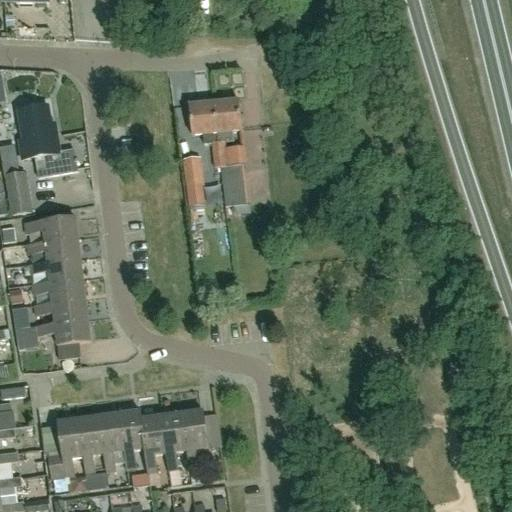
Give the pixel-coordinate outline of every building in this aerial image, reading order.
[(214,158),(226,157),(224,144),(234,143),(233,134),(243,132),(240,103),(214,106),(219,145),(212,146),(214,158)] [(219,145),(214,106),(190,109),(193,138),(203,137),(204,147),(212,146),(219,145)] [(22,162),(35,160),(38,182),(78,175),(74,153),(59,155),(57,139),(53,139),(48,109),(18,114),(23,144),(19,144),(22,162)] [(3,168),(5,178),(11,218),(33,215),(26,175),(24,164),(15,165),(11,145),(0,147),(0,156),(2,168),(3,168)] [(221,170),(227,169),(226,157),(214,158),(215,170),(221,170)] [(183,162),(189,209),(191,224),(193,223),(195,234),(208,233),(206,222),(204,207),(205,207),(203,187),(205,186),(201,160),(183,162)] [(221,170),(225,202),(225,209),(233,208),(234,217),(250,216),(249,207),(246,207),(241,167),(227,169),(221,170)] [(45,246),(79,242),(77,221),(26,227),(27,237),(44,235),(45,246)] [(0,249),(19,243),(15,232),(0,236),(0,249)] [(45,246),(28,248),(30,258),(47,256),(48,267),(82,263),(79,242),(45,246)] [(50,287),(84,283),(82,263),(48,267),(31,268),(32,278),(49,276),(50,287)] [(53,307),(86,303),(84,283),(50,287),(33,289),(34,298),(52,296),(53,307)] [(28,294),(14,296),(16,308),(30,306),(28,294)] [(55,328),(89,324),(86,303),(53,307),(35,309),(37,319),(54,317),(55,328)] [(89,324),(55,328),(16,333),(18,347),(38,345),(37,339),(56,337),(58,349),(91,345),(89,324)] [(0,342),(11,340),(10,333),(0,334),(0,342)] [(28,389),(3,391),(4,403),(29,401),(28,389)] [(0,417),(12,416),(11,406),(0,407),(0,417)] [(136,468),(147,467),(141,422),(142,422),(140,414),(119,417),(126,466),(127,473),(136,472),(136,468)] [(199,471),(196,453),(208,452),(208,451),(221,449),(218,425),(205,427),(203,414),(181,417),(187,455),(189,472),(199,471)] [(115,467),(126,466),(119,417),(98,420),(104,458),(106,476),(116,475),(115,467)] [(181,417),(161,420),(166,457),(169,475),(178,474),(176,456),(187,455),(181,417)] [(93,460),(104,458),(98,420),(78,423),(83,461),(86,479),(95,478),(93,460)] [(156,459),(166,457),(161,420),(142,422),(141,422),(147,467),(149,478),(158,477),(156,459)] [(73,463),(83,461),(78,423),(58,426),(59,434),(47,436),(50,460),(48,460),(51,484),(66,482),(75,480),(73,463)] [(27,429),(0,432),(0,442),(28,439),(27,429)] [(0,467),(18,465),(17,455),(0,457),(0,467)] [(20,480),(0,482),(0,507),(18,505),(16,490),(21,489),(20,480)] [(215,502),(216,511),(225,511),(225,501),(215,502)] [(18,505),(0,507),(0,511),(48,511),(50,511),(49,502),(18,505)] [(65,511),(64,503),(56,504),(55,505),(55,511),(65,511)]
